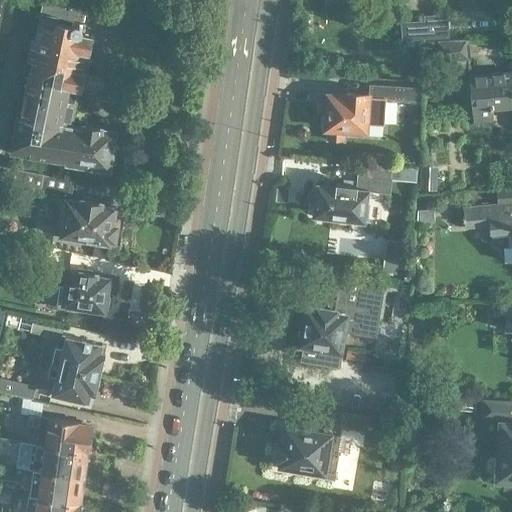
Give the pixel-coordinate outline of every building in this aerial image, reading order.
[(0,0),(0,30),(7,32),(13,3),(3,1),(3,0),(0,0)] [(87,50),(90,34),(79,32),(81,22),(72,21),(75,4),(50,0),(41,0),(35,37),(31,36),(27,58),(30,58),(29,66),(20,65),(19,73),(20,74),(20,72),(23,72),(23,75),(27,76),(20,117),(15,116),(9,152),(79,164),(79,169),(98,172),(98,167),(108,169),(115,132),(101,130),(101,127),(83,124),(83,127),(71,125),(77,87),(81,87),(81,85),(87,86),(90,73),(83,72),(84,70),(88,65),(90,57),(87,50)] [(424,20),(400,21),(401,39),(449,37),(448,13),(424,15),(424,20)] [(467,38),(438,40),(439,60),(470,58),(467,38)] [(511,71),(470,75),(474,121),(494,119),(493,119),(492,105),(511,102),(511,71)] [(385,125),(386,109),(387,99),(420,101),(421,88),(370,85),(370,95),(343,93),(343,95),(327,94),(326,113),(322,116),(322,124),(325,128),(328,128),(327,137),(345,138),(346,130),(366,132),(367,124),(385,125)] [(0,163),(0,178),(33,185),(32,193),(59,197),(64,198),(69,178),(43,174),(44,173),(0,163)] [(356,185),(335,182),(335,187),(318,185),(314,213),(363,219),(365,202),(367,202),(369,191),(389,193),(391,177),(407,179),(408,166),(393,165),(393,166),(364,163),(363,174),(357,174),(356,185)] [(438,186),(437,164),(420,165),(421,187),(438,186)] [(486,204),(464,206),(465,226),(489,224),(489,230),(510,229),(511,247),(511,209),(511,202),(511,201),(511,185),(496,187),(497,202),(486,203),(486,204)] [(80,200),(64,198),(59,197),(54,233),(66,235),(66,239),(79,241),(80,237),(109,241),(109,239),(114,239),(116,225),(112,225),(114,206),(101,204),(102,200),(81,198),(80,200)] [(433,208),(416,209),(416,222),(434,220),(433,208)] [(19,241),(0,237),(0,259),(15,263),(19,241)] [(53,266),(50,284),(60,286),(57,303),(104,310),(105,307),(108,308),(110,295),(106,294),(109,278),(96,276),(97,273),(80,270),(80,273),(68,271),(69,269),(53,266)] [(301,357),(319,360),(337,362),(339,354),(342,354),(345,334),(348,335),(348,332),(376,336),(385,286),(340,278),(334,309),(318,306),(317,309),(305,307),(299,344),(303,344),(301,357)] [(511,301),(492,301),(492,323),(503,323),(503,328),(511,328),(511,301)] [(63,324),(34,318),(31,331),(60,338),(63,324)] [(56,346),(52,362),(100,374),(105,352),(100,350),(102,343),(66,335),(63,347),(56,346)] [(100,374),(52,362),(48,378),(55,380),(52,393),(89,402),(91,394),(95,395),(100,374)] [(0,377),(0,390),(12,393),(33,398),(36,385),(16,381),(0,377)] [(511,400),(482,398),(481,414),(511,416),(511,400)] [(369,416),(343,412),(340,427),(367,431),(369,416)] [(41,415),(36,443),(86,451),(87,451),(92,425),(79,423),(78,421),(41,415)] [(511,422),(500,421),(496,476),(511,477),(511,422)] [(309,426),(300,425),(299,428),(286,426),(283,442),(278,441),(275,458),(280,459),(279,464),(334,473),(338,454),(336,454),(339,435),(309,430),(309,426)] [(36,443),(32,468),(83,476),(86,451),(36,443)] [(32,468),(28,495),(80,503),(78,502),(83,476),(32,468)] [(78,511),(80,503),(28,495),(25,511),(78,511)]
